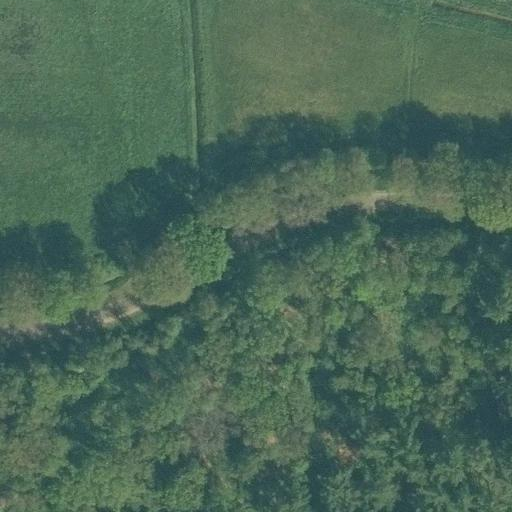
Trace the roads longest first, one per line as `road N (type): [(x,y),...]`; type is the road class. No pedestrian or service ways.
road 1 (unclassified): [(0,332),(133,302),(275,223),(365,199),(428,196),(511,207)]
road 2 (track): [(471,201),(493,511)]
